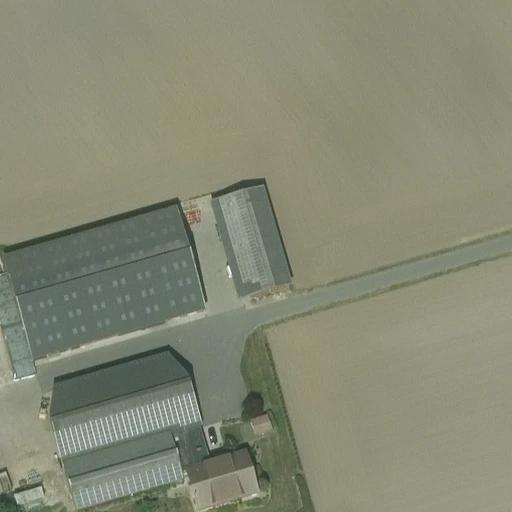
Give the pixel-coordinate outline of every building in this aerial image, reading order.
[(261,194),(223,205),(250,301),(288,290),(261,194)] [(176,213),(3,263),(32,364),(205,315),(176,213)] [(0,385),(18,381),(0,307),(0,385)] [(55,391),(50,425),(188,385),(167,360),(55,391)] [(188,385),(50,425),(63,471),(179,437),(201,430),(188,385)] [(259,436),(277,432),(274,419),(256,423),(259,436)] [(187,475),(197,511),(204,511),(257,497),(245,458),(212,468),(201,430),(179,437),(190,474),(187,475)] [(190,474),(179,437),(63,471),(75,511),(86,511),(183,483),(181,476),(187,475),(190,474)]
